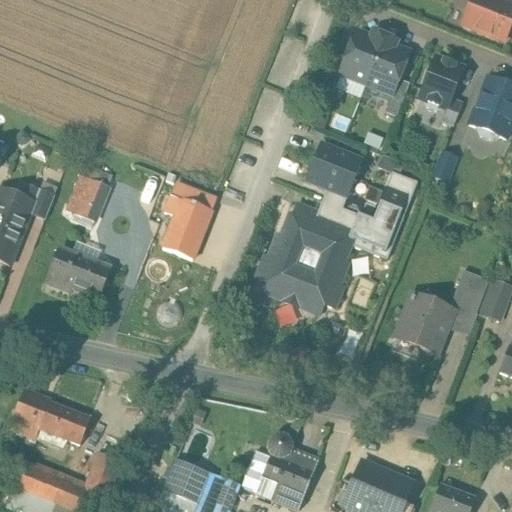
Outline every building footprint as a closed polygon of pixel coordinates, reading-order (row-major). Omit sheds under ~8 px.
[(511,20),(511,8),(489,0),(473,0),(463,27),(503,43),(511,20)] [(376,43),(356,35),(346,61),(340,76),(341,76),(366,86),(384,39),(378,37),(376,43)] [(390,42),(384,39),(366,86),(391,96),(392,96),(398,81),(408,55),(388,47),(390,42)] [(346,61),(335,56),(321,90),(334,95),(341,76),(340,76),(346,61)] [(463,70),(435,59),(419,102),(424,104),(426,109),(436,113),(441,111),(446,113),(451,102),(463,70)] [(511,125),(511,89),(487,80),(468,127),(476,130),(480,138),(490,142),(498,139),(506,142),(511,125)] [(409,86),(398,81),(392,96),(391,96),(384,114),(396,119),(409,86)] [(446,113),(442,124),(453,128),(462,106),(451,102),(446,113)] [(320,147),(313,165),(354,181),(361,163),(320,147)] [(455,161),(442,156),(433,179),(446,184),(455,161)] [(313,165),(306,184),(326,192),(347,200),(354,181),(313,165)] [(110,180),(91,172),(83,190),(75,187),(64,213),(91,224),(110,180)] [(317,214),(297,206),(292,217),(288,216),(280,238),(276,237),(267,259),(263,258),(255,280),(266,284),(261,296),(319,318),(323,307),(334,312),(343,289),(340,288),(348,265),(345,264),(351,249),(387,263),(417,185),(392,175),(373,223),(343,211),(347,200),(326,192),(317,214)] [(378,205),(382,191),(369,187),(365,201),(378,205)] [(34,205),(0,191),(0,228),(18,235),(22,226),(27,224),(30,217),(35,205),(34,205)] [(54,198),(39,192),(34,205),(35,205),(30,217),(45,222),(54,198)] [(210,214),(169,198),(161,216),(171,220),(159,251),(190,264),(210,214)] [(18,235),(0,228),(0,264),(10,268),(27,224),(22,226),(18,235)] [(108,272),(59,253),(47,283),(64,291),(67,283),(99,296),(108,272)] [(488,284),(462,274),(452,302),(478,312),(488,284)] [(510,283),(491,277),(488,284),(478,312),(477,316),(496,322),(501,309),(510,283)] [(448,311),(411,296),(392,341),(434,359),(453,313),(448,311)] [(478,312),(452,302),(448,311),(453,313),(434,359),(458,368),(477,316),(478,312)] [(511,313),(501,309),(496,322),(507,326),(511,313)] [(511,339),(509,347),(508,347),(498,372),(511,377),(511,339)] [(50,402),(25,391),(9,429),(58,450),(62,440),(78,447),(88,423),(48,406),(50,402)] [(193,426),(177,463),(204,474),(220,437),(193,426)] [(268,454),(270,458),(270,460),(255,454),(242,489),(256,494),(255,497),(292,511),(298,511),(318,464),(291,453),(292,448),(290,444),(287,440),(283,438),(279,438),(274,439),(270,441),(268,445),(267,450),(268,454)] [(98,455),(85,488),(62,478),(60,483),(50,505),(67,511),(102,511),(121,464),(98,455)] [(211,477),(175,462),(158,505),(175,511),(229,511),(238,489),(211,478),(211,477)] [(11,463),(0,489),(0,503),(8,507),(15,491),(23,468),(11,463)] [(371,511),(387,475),(361,464),(352,487),(343,508),(344,509),(350,511),(371,511)] [(60,483),(23,468),(15,491),(50,505),(60,483)] [(412,486),(387,475),(371,511),(401,511),(403,508),(412,486)] [(341,482),(329,511),(330,511),(342,511),(344,509),(343,508),(352,487),(341,482)] [(470,511),(474,503),(441,489),(431,511),(470,511)] [(67,511),(50,505),(15,491),(8,507),(7,510),(11,511),(67,511)]
